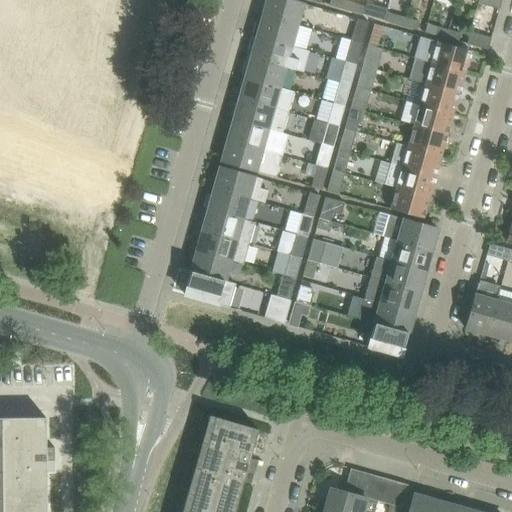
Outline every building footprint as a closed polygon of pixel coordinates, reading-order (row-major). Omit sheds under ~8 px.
[(290,0),(267,0),(264,15),(296,25),(302,3),(290,0)] [(342,8),(344,0),(331,0),(330,5),(342,8)] [(363,14),(365,5),(346,0),(344,0),(342,8),(363,14)] [(478,0),(478,3),(499,9),(501,0),(478,0)] [(366,2),(365,5),(363,14),(383,20),(386,11),(387,7),(366,2)] [(386,12),(383,20),(404,26),(406,18),(386,12)] [(290,45),(296,25),(264,15),(262,22),(256,21),(252,34),(258,36),(290,45)] [(406,18),(404,26),(419,30),(421,22),(406,18)] [(354,41),(364,44),(370,22),(360,20),(354,41)] [(375,24),(371,38),(381,41),(385,27),(375,24)] [(427,24),(425,32),(446,38),(448,29),(427,24)] [(448,29),(446,38),(461,42),(463,34),(448,29)] [(472,45),(488,49),(491,38),(470,32),(466,43),(472,45)] [(290,45),(258,36),(257,38),(251,36),(248,50),(253,52),(252,57),(284,66),(305,72),(311,51),(290,45)] [(414,58),(431,63),(465,72),(471,51),(420,37),(420,38),(422,39),(417,58),(414,57),(414,58)] [(364,44),(354,41),(349,57),(359,60),(364,44)] [(363,66),(378,70),(383,49),(369,45),(363,66)] [(247,76),(246,78),(279,87),(284,66),(252,57),(250,62),(245,60),(241,74),(247,76)] [(352,85),(358,64),(346,61),(341,82),(352,85)] [(425,84),(459,93),(465,72),(431,63),(425,84)] [(378,70),(363,66),(357,87),(373,91),(378,70)] [(279,87),(246,78),(240,98),(290,112),(296,92),(279,87)] [(346,106),(352,85),(341,82),(335,103),(346,106)] [(453,114),(459,93),(425,84),(419,104),(453,114)] [(367,112),(373,91),(357,87),(351,108),(364,111),(367,112)] [(240,98),(234,119),(267,129),(284,133),(290,112),(240,98)] [(413,125),(447,135),(453,114),(419,104),(413,125)] [(364,111),(351,108),(345,128),(358,132),(364,111)] [(340,127),(343,117),(333,114),(330,124),(340,127)] [(234,119),(228,140),(261,149),(267,129),(234,119)] [(337,137),(340,127),(330,124),(327,134),(337,137)] [(441,155),(447,135),(413,125),(407,146),(441,155)] [(352,153),(358,132),(345,128),(339,149),(352,153)] [(228,140),(222,161),(276,177),(279,167),(273,165),(276,154),(261,149),(228,140)] [(435,176),(441,155),(407,146),(398,143),(393,164),(435,176)] [(352,153),(339,149),(334,170),(346,173),(352,153)] [(321,156),(318,165),(328,168),(331,158),(321,156)] [(387,185),(396,187),(429,197),(435,176),(393,164),(387,185)] [(322,190),(328,168),(318,165),(312,187),(322,190)] [(221,167),(215,189),(247,198),(265,203),(268,190),(260,188),(262,179),(221,167)] [(340,195),(346,173),(334,170),(328,191),(340,195)] [(423,218),(429,197),(396,187),(390,209),(423,218)] [(209,209),(209,210),(242,219),(247,198),(215,189),(213,196),(207,194),(203,208),(209,209)] [(310,192),(304,214),(313,216),(319,195),(310,192)] [(320,218),(331,222),(334,213),(342,215),(346,203),(326,197),(320,218)] [(242,219),(209,210),(203,230),(252,244),(257,223),(242,219)] [(308,237),(313,216),(304,214),(298,235),(308,237)] [(383,236),(431,250),(437,228),(422,224),(389,215),(383,236)] [(331,222),(320,218),(317,228),(329,231),(331,222)] [(197,251),(230,260),(246,265),(252,244),(203,230),(197,251)] [(292,255),(302,258),(308,237),(298,235),(292,255)] [(308,260),(319,263),(321,264),(327,243),(314,239),(308,260)] [(398,241),(393,261),(425,271),(431,250),(398,241)] [(511,250),(490,243),(486,255),(508,261),(511,250)] [(230,260),(197,251),(191,272),(236,284),(224,281),(230,260)] [(296,279),(302,258),(292,255),(287,276),(296,279)] [(374,278),(419,291),(425,271),(393,261),(380,258),(374,278)] [(314,279),(319,263),(308,260),(304,276),(314,279)] [(236,284),(191,272),(185,294),(185,295),(229,307),(236,284)] [(281,297),(290,300),(296,279),(287,276),(282,275),(276,296),(281,297)] [(414,312),(419,291),(374,278),(368,299),(414,312)] [(500,289),(478,282),(465,328),(487,334),(497,301),(500,289)] [(300,285),(296,301),(303,304),(308,305),(312,289),(301,285),(300,285)] [(283,323),(290,300),(281,297),(275,320),(283,323)] [(360,320),(375,324),(408,333),(414,312),(368,299),(366,299),(360,320)] [(511,324),(511,305),(497,301),(487,334),(508,340),(511,324)] [(293,312),(289,324),(297,326),(300,314),(293,312)] [(401,356),(408,333),(375,324),(368,347),(401,356)] [(187,493),(236,506),(246,471),(254,473),(258,460),(250,458),(258,429),(209,415),(208,420),(214,421),(194,491),(188,489),(187,493)] [(46,439),(46,417),(0,417),(0,422),(1,422),(2,494),(0,494),(0,497),(47,497),(46,472),(46,461),(55,461),(54,447),(46,447),(46,439)] [(351,469),(350,468),(344,491),(355,495),(362,472),(351,469)] [(373,475),(362,472),(355,495),(366,498),(366,497),(367,497),(373,475)] [(385,478),(373,475),(367,497),(379,500),(385,478)] [(385,478),(379,500),(390,504),(397,481),(385,478)] [(397,481),(390,504),(402,507),(408,485),(397,481)] [(332,488),(326,511),(327,511),(361,511),(366,498),(355,495),(344,491),(332,488)] [(234,511),(236,506),(187,493),(187,496),(192,498),(188,511),(234,511)] [(413,496),(408,511),(433,511),(437,502),(413,496)] [(46,511),(47,497),(0,497),(0,501),(2,501),(1,511),(46,511)] [(433,511),(459,511),(460,509),(437,502),(433,511)]
